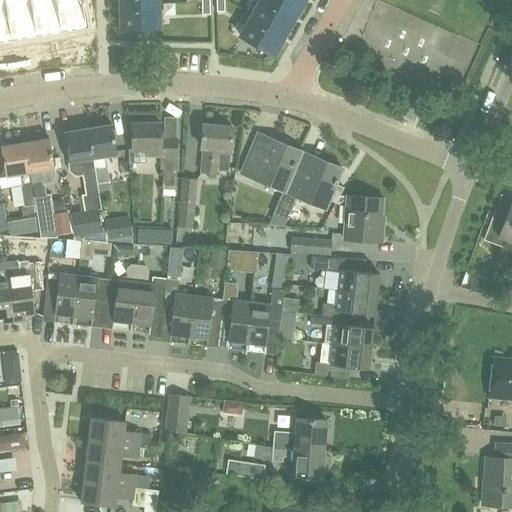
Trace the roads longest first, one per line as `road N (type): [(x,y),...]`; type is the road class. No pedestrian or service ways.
road 1 (residential): [(409,403),(262,388),(226,372),(68,353),(45,364)]
road 2 (residential): [(0,99),(166,83),(288,99)]
road 3 (residential): [(288,99),(470,166)]
road 4 (residential): [(51,511),(38,390),(45,364)]
road 5 (residential): [(470,166),(428,291)]
